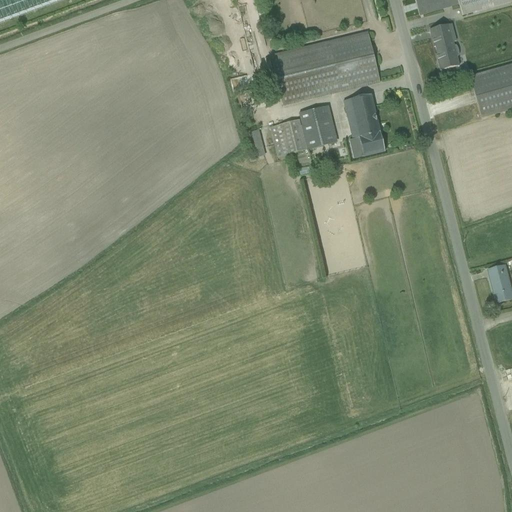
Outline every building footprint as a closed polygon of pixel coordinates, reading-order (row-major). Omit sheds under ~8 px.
[(0,0),(0,22),(60,0),(0,0)] [(511,0),(417,0),(422,18),(462,9),(465,20),(511,9),(511,0)] [(437,71),(458,66),(448,24),(427,29),(437,71)] [(275,56),(285,108),(384,89),(374,37),(275,56)] [(483,119),(511,113),(511,68),(475,76),(483,119)] [(350,160),(382,152),(368,95),(341,102),(350,139),(345,140),(350,160)] [(269,131),(276,157),(336,139),(326,106),(299,114),(301,121),(269,131)] [(255,134),(259,161),(271,159),(266,132),(255,134)] [(493,304),(511,300),(502,264),(484,269),(493,304)]
